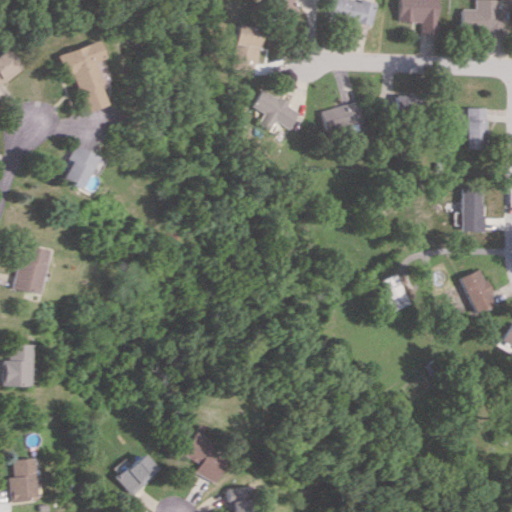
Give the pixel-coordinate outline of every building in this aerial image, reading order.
[(267,0),(274,17),(293,10),(289,0),(267,0)] [(374,2),(360,0),(330,0),(327,17),(369,25),(374,2)] [(395,0),(395,21),(419,21),(418,32),(435,33),(435,0),(395,0)] [(501,31),(501,8),(511,9),(511,0),(473,0),(473,8),(459,8),(459,31),(501,31)] [(225,74),(250,76),(255,26),(231,23),(225,74)] [(98,104),(92,87),(102,83),(88,40),(49,53),(57,78),(66,75),(78,111),(98,104)] [(0,79),(15,69),(0,48),(0,79)] [(264,132),(270,121),(283,129),(294,109),(256,88),(246,106),(256,111),(249,124),(264,132)] [(385,117),(423,116),(423,94),(390,95),(390,103),(385,103),(385,117)] [(315,109),(319,129),(359,120),(355,100),(315,109)] [(484,107),(464,106),(463,147),(483,148),(484,107)] [(74,189),(89,155),(66,144),(50,178),(74,189)] [(457,229),(479,230),(480,188),(458,187),(457,229)] [(43,249),(17,244),(8,288),(34,293),(43,249)] [(472,315),(493,306),(477,267),(456,276),(472,315)] [(386,310),(405,303),(392,272),(374,280),(386,310)] [(497,339),(511,348),(511,321),(509,320),(497,339)] [(26,343),(1,342),(0,385),(25,385),(26,343)] [(209,482),(224,450),(188,432),(177,455),(192,463),(188,472),(209,482)] [(127,493),(154,469),(139,452),(112,477),(127,493)] [(5,476),(6,501),(33,499),(30,457),(7,458),(8,475),(5,476)] [(228,511),(247,511),(244,485),(221,487),(223,509),(228,509),(228,511)]
